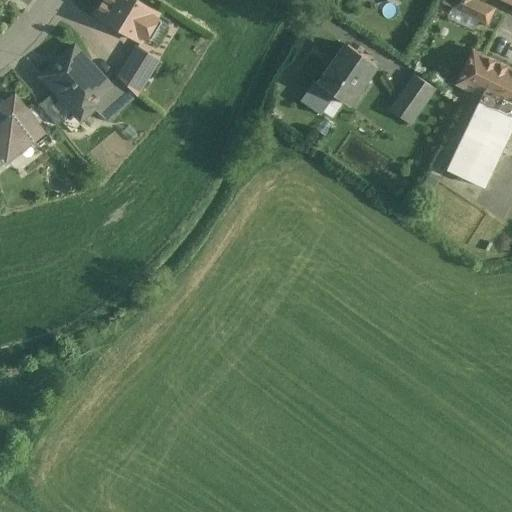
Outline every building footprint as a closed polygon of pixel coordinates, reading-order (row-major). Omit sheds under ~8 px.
[(158,13),(136,0),(104,0),(96,14),(141,42),(158,13)] [(443,0),(443,2),(487,23),(494,8),(477,0),(443,0)] [(347,44),(337,59),(336,58),(319,82),(318,83),(334,94),(348,104),(376,65),(347,44)] [(110,84),(76,46),(43,77),(56,92),(74,111),(80,118),(93,106),(105,118),(112,120),(137,95),(136,94),(119,75),(110,84)] [(158,60),(136,47),(124,67),(144,81),(158,60)] [(511,68),(473,50),(456,83),(482,96),(511,110),(511,68)] [(144,81),(124,67),(119,75),(136,94),(144,81)] [(435,88),(415,74),(402,92),(422,106),(435,88)] [(315,80),(300,100),(320,114),(334,94),(318,83),(319,82),(315,80)] [(74,111),(56,92),(41,106),(59,126),(74,111)] [(422,106),(402,92),(389,110),(409,123),(422,106)] [(44,133),(15,94),(0,105),(0,152),(6,160),(33,139),(34,141),(44,133)] [(511,110),(482,96),(448,169),(484,186),(511,126),(511,110)]
